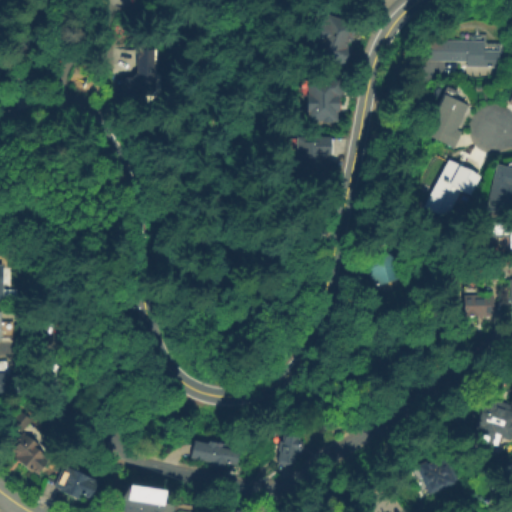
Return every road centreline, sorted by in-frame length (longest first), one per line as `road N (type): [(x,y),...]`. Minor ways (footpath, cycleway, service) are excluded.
road 1 (residential): [(141,285),(126,301),(101,399),(110,441),(137,462),(257,491),(284,486),(511,333)]
road 2 (tertiary): [(141,285),(156,340),(187,387),(239,393),(267,386),(299,360),(325,297),(371,57),(413,0)]
road 3 (tertiary): [(0,122),(61,116),(110,145),(131,205),(141,285)]
